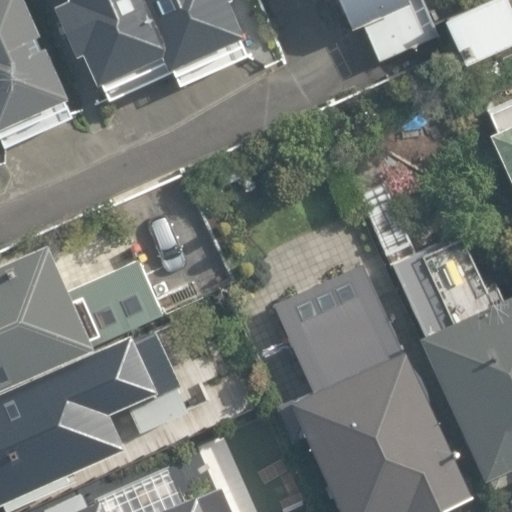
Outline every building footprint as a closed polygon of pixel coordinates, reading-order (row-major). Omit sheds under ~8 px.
[(74,101),(50,49),(45,52),(39,40),(45,38),(27,0),(0,0),(0,135),(0,136),(7,151),(77,118),(70,103),(74,101)] [(243,40),(247,39),(231,4),(237,2),(235,0),(71,0),(72,1),(58,7),(81,59),(86,57),(101,89),(105,86),(112,101),(174,71),(183,87),(251,56),(243,40)] [(440,36),(424,0),(342,0),(356,31),(366,28),(381,63),(440,36)] [(469,70),(511,49),(511,4),(510,0),(489,0),(446,20),(469,70)] [(500,133),(492,137),(511,182),(511,103),(491,113),(500,133)] [(427,338),(423,340),(489,478),(492,477),(498,488),(511,481),(511,298),(508,301),(490,267),(481,271),(464,238),(396,268),(427,338)] [(0,391),(100,346),(99,344),(166,313),(142,260),(73,290),(52,242),(0,264),(0,391)] [(437,511),(476,494),(367,258),(271,302),(311,391),(281,404),(298,440),(309,435),(344,511),(437,511)] [(10,510),(77,480),(74,473),(131,446),(116,414),(132,407),(143,433),(192,411),(184,392),(195,387),(184,364),(177,367),(160,325),(136,336),(134,331),(100,346),(0,391),(0,505),(6,503),(10,510)] [(211,511),(201,490),(153,511),(112,511),(104,496),(92,503),(85,490),(44,509),(45,511),(211,511)]
